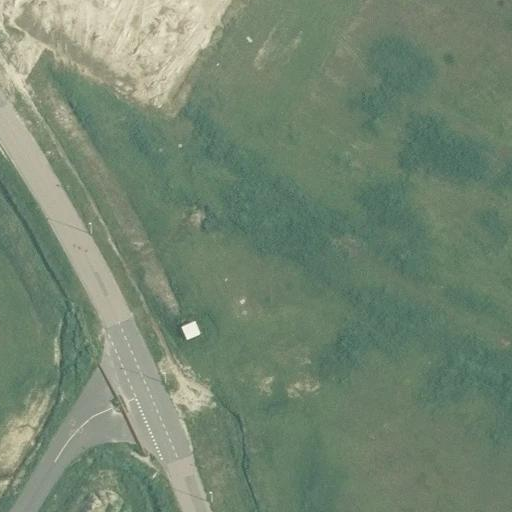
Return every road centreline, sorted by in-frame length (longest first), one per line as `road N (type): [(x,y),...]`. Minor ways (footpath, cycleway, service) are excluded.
road 1 (unclassified): [(145,390),(105,293),(0,112)]
road 2 (unclassified): [(21,511),(85,417),(145,390)]
road 3 (unclassified): [(201,511),(145,390)]
